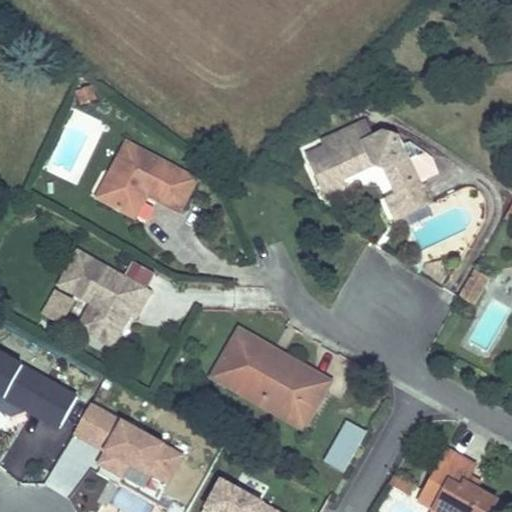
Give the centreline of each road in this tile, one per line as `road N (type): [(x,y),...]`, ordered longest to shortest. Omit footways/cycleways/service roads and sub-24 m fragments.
road 1 (residential): [(419,374),(328,325),(279,269)]
road 2 (residential): [(419,374),(346,511)]
